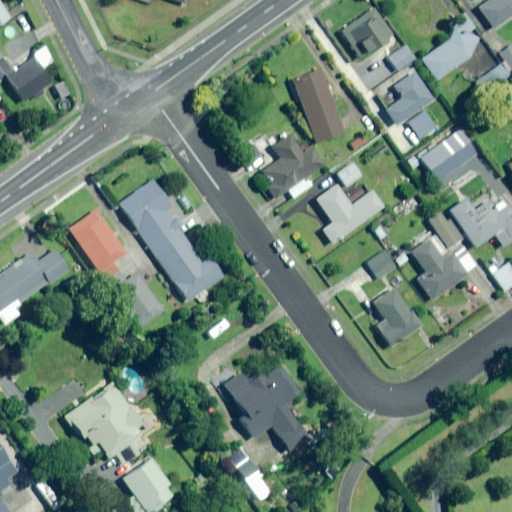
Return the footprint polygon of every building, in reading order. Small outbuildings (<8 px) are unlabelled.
[(511,15),(511,0),(489,0),(477,9),(492,30),(511,15)] [(0,23),(8,18),(0,5),(0,23)] [(452,28),(447,40),(419,60),(434,81),(462,61),(475,39),(452,28)] [(511,45),(499,55),(511,72),(511,45)] [(32,59),(14,71),(6,58),(0,61),(0,78),(4,76),(21,102),(49,84),(32,59)] [(511,81),(500,65),(476,82),(488,99),(511,81)] [(343,133),(317,69),(290,80),(315,144),(343,133)] [(431,100),(411,72),(390,87),(398,99),(382,110),(394,126),(431,100)] [(433,129),(422,112),(406,123),(418,139),(433,129)] [(300,156),(286,136),(269,149),(277,160),(259,173),(268,185),(264,188),(273,200),(286,191),(292,200),(309,187),(303,178),(321,165),(309,149),(300,156)] [(360,176),(351,163),(335,174),(345,188),(360,176)] [(169,208),(150,181),(117,204),(187,303),(197,296),(203,304),(212,298),(206,289),(222,278),(208,257),(202,261),(166,210),(169,208)] [(349,206),(334,185),(314,200),(330,223),(320,231),(330,245),(382,208),(370,191),(349,206)] [(511,239),(511,236),(511,235),(511,233),(511,206),(507,209),(505,206),(497,196),(475,211),(465,197),(446,211),(473,248),(491,235),(500,248),(511,239)] [(124,254),(94,211),(67,230),(103,281),(117,271),(111,263),(124,254)] [(445,222),(438,212),(426,221),(447,249),(461,239),(447,220),(445,222)] [(426,241),(409,254),(423,273),(414,279),(430,302),(465,276),(450,255),(441,262),(426,241)] [(36,260),(29,250),(19,256),(22,260),(0,274),(0,311),(17,301),(19,303),(66,272),(51,250),(36,260)] [(393,268),(383,252),(366,264),(377,279),(393,268)] [(511,284),(511,270),(507,263),(491,276),(503,292),(511,284)] [(163,312),(135,274),(111,291),(139,329),(163,312)] [(418,326),(390,289),(370,303),(387,327),(378,334),(389,348),(418,326)] [(298,393),(276,361),(227,394),(242,416),(237,419),(250,439),(287,414),(280,405),(298,393)] [(140,425),(108,380),(101,386),(103,389),(62,418),(69,428),(71,426),(80,439),(84,436),(91,446),(87,449),(92,456),(100,450),(106,459),(113,455),(121,466),(137,455),(129,443),(138,436),(133,429),(140,425)] [(0,452),(0,511),(6,511),(0,502),(0,489),(6,485),(3,481),(14,473),(0,452)] [(167,484),(149,459),(120,479),(132,496),(124,502),(130,511),(147,511),(170,496),(163,487),(167,484)] [(267,492),(244,459),(232,467),(255,500),(267,492)]
